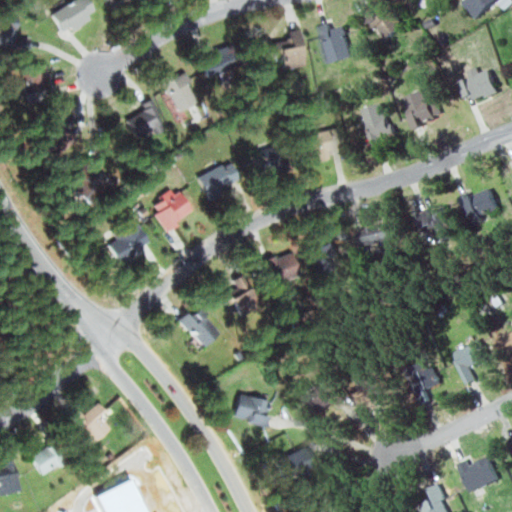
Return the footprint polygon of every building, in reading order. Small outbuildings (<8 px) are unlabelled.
[(63,0),(83,0),(90,10),(81,16),(84,21),(69,31),(66,25),(57,30),(45,11),(63,0)] [(380,0),(366,13),(387,35),(399,23),(389,12),(402,0),(380,0)] [(461,0),(477,16),(493,0),(461,0)] [(0,45),(26,45),(26,34),(13,34),(13,14),(0,14),(0,45)] [(319,21),(329,58),(349,53),(339,16),(319,21)] [(292,28),(282,29),(283,40),(269,42),(274,67),(298,63),(292,28)] [(200,55),(226,46),(231,62),(205,71),(200,55)] [(43,62),(49,90),(19,96),(13,69),(43,62)] [(486,67),(498,91),(473,103),(469,95),(460,99),(452,83),(486,67)] [(154,79),(162,74),(165,78),(179,70),(196,100),(174,113),(154,79)] [(432,84),(435,95),(426,98),(429,108),(438,105),(441,117),(411,126),(401,92),(432,84)] [(386,100),(361,106),(370,145),(384,142),(382,133),(393,130),(386,100)] [(132,134),(155,118),(146,105),(122,121),(132,134)] [(49,139),(69,124),(56,107),(36,122),(49,139)] [(37,141),(53,157),(70,141),(53,125),(37,141)] [(301,135),(306,163),(329,158),(327,148),(337,146),(334,129),(301,135)] [(248,152),(255,173),(272,167),(274,172),(293,166),(285,140),(248,152)] [(85,153),(112,174),(100,188),(90,187),(80,199),(60,183),(85,153)] [(226,155),(239,176),(206,195),(194,175),(226,155)] [(490,187),(464,197),(471,216),(497,206),(490,187)] [(146,212),(163,233),(177,221),(170,212),(185,199),(176,188),(146,212)] [(430,203),(415,208),(425,235),(434,231),(437,241),(458,233),(448,205),(437,209),(430,203)] [(133,217),(147,237),(116,259),(102,240),(133,217)] [(347,231),(353,251),(392,239),(385,218),(347,231)] [(301,242),(310,266),(333,257),(324,234),(301,242)] [(260,253),(274,283),(301,271),(291,248),(276,255),(269,248),(260,253)] [(251,312),(248,293),(226,296),(229,315),(251,312)] [(175,317),(201,350),(218,337),(201,315),(188,325),(179,314),(175,317)] [(511,327),(498,335),(509,355),(511,353),(511,327)] [(469,364),(474,377),(463,382),(452,353),(476,343),(482,359),(469,364)] [(421,404),(408,372),(426,365),(434,384),(426,387),(431,400),(421,404)] [(321,391),(304,395),(308,412),(325,407),(321,391)] [(237,394),(249,398),(245,408),(261,414),(257,425),(230,415),(237,394)] [(109,428),(90,441),(79,425),(98,412),(109,428)] [(41,446),(54,465),(37,476),(25,457),(41,446)] [(304,447),(310,461),(281,475),(274,461),(304,447)] [(0,491),(16,489),(10,454),(0,455),(0,491)] [(461,464),(490,456),(497,481),(468,489),(461,464)] [(438,477),(451,511),(422,511),(419,503),(426,500),(420,484),(438,477)] [(127,480),(142,511),(106,511),(97,494),(127,480)]
